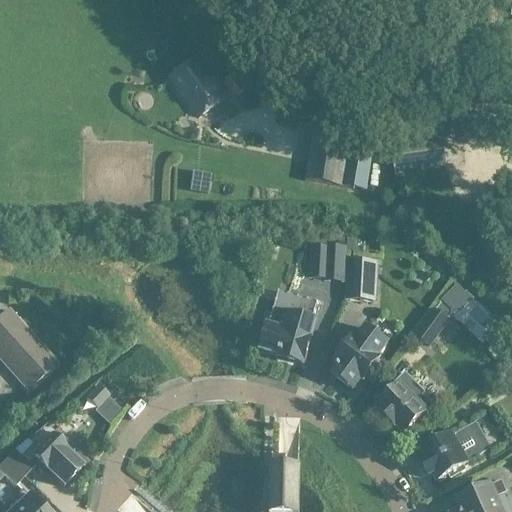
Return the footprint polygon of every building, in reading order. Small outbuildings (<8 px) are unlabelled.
[(228,98),(200,58),(170,79),(198,119),(228,98)] [(246,90),(236,75),(223,84),(233,99),(246,90)] [(421,168),(445,165),(439,129),(390,136),(398,183),(422,179),(421,168)] [(313,134),(305,182),(365,192),(373,145),(313,134)] [(343,283),(344,251),(328,250),(328,251),(313,251),(312,280),(327,280),(326,283),(343,283)] [(348,263),(348,275),(346,301),(375,303),(377,265),(348,263)] [(435,312),(447,321),(453,313),(455,315),(469,300),(456,287),(439,304),(440,306),(435,312)] [(277,332),(268,329),(262,351),(282,357),(281,360),(302,366),(303,363),(305,363),(311,342),(310,341),(315,323),(312,322),(318,304),(288,296),(277,332)] [(0,319),(0,364),(27,394),(59,366),(9,311),(0,319)] [(435,312),(416,338),(430,348),(449,322),(435,312)] [(340,367),(332,377),(353,393),(361,383),(363,385),(367,380),(370,383),(380,369),(377,367),(380,362),(378,360),(388,346),(367,331),(357,345),(352,341),(335,364),(340,367)] [(84,343),(72,354),(78,361),(90,349),(84,343)] [(421,397),(424,395),(408,378),(398,388),(399,389),(378,409),(381,412),(380,413),(395,428),(396,427),(405,436),(407,435),(409,437),(421,426),(418,423),(427,415),(426,414),(432,408),(421,397)] [(98,386),(86,399),(99,411),(111,398),(98,386)] [(483,456),(469,431),(452,441),(451,440),(447,442),(445,438),(431,446),(433,450),(422,456),(426,463),(422,466),(430,479),(434,477),(438,484),(449,478),(451,481),(465,473),(463,470),(467,468),(466,466),(483,456)] [(28,466),(33,460),(63,489),(87,464),(56,435),(39,453),(32,446),(21,458),(14,453),(6,462),(24,479),(33,470),(28,466)] [(272,469),(270,511),(298,511),(299,470),(286,469),(286,458),(273,458),(272,469)] [(24,479),(6,462),(0,467),(0,473),(16,488),(24,479)] [(153,511),(128,482),(111,496),(124,511),(153,511)] [(501,511),(496,500),(507,495),(501,483),(456,503),(460,511),(501,511)] [(40,511),(22,492),(14,499),(20,506),(14,511),(40,511)]
